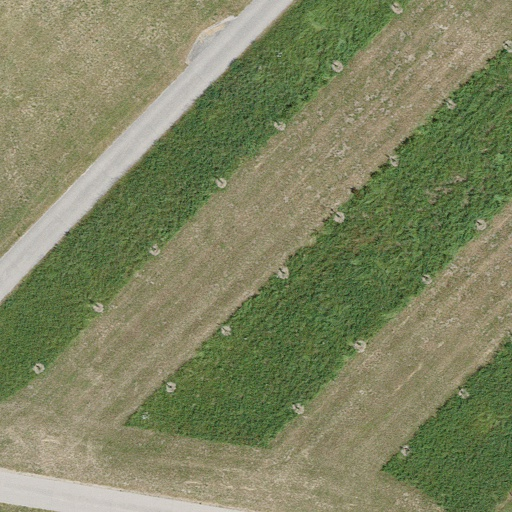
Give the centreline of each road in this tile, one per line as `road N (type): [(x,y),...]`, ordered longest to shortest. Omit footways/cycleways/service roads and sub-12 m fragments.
road 1 (track): [(0,273),(272,0)]
road 2 (track): [(122,511),(0,492)]
